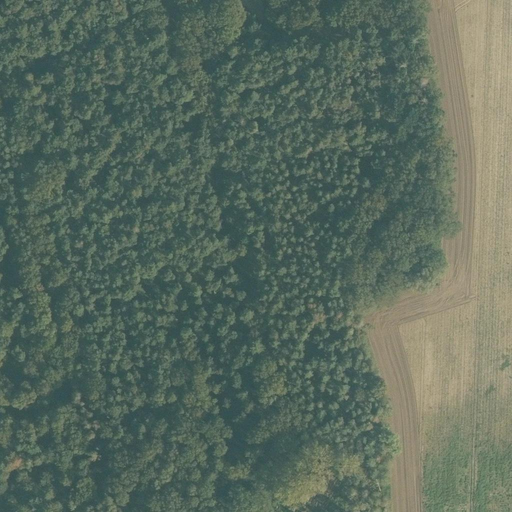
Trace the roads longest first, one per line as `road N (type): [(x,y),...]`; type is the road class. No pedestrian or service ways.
road 1 (track): [(250,291),(175,49),(168,2)]
road 2 (track): [(168,2),(0,81)]
